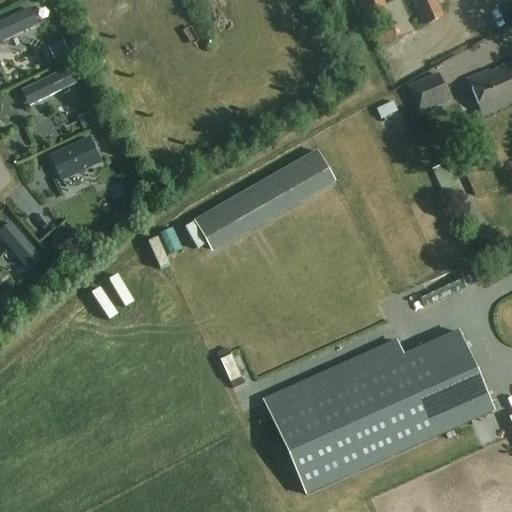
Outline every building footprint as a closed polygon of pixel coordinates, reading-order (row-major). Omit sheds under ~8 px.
[(444,17),(436,0),(414,0),(425,25),(444,17)] [(511,102),(511,63),(489,71),(488,69),(466,80),(483,116),(506,107),(505,104),(511,102)] [(444,92),(437,75),(406,88),(411,101),(420,97),(422,101),(444,92)] [(69,83),(18,101),(27,124),(55,113),(63,136),(85,127),(69,83)] [(398,110),(393,102),(377,110),(381,119),(398,110)] [(78,135),(81,145),(96,141),(93,131),(78,135)] [(316,153),(194,222),(209,249),(331,179),(316,153)] [(495,413),(459,332),(403,356),(397,342),(262,401),(305,497),(495,413)] [(232,368),(219,372),(227,396),(240,392),(232,368)] [(182,391),(170,399),(181,416),(193,409),(182,391)]
